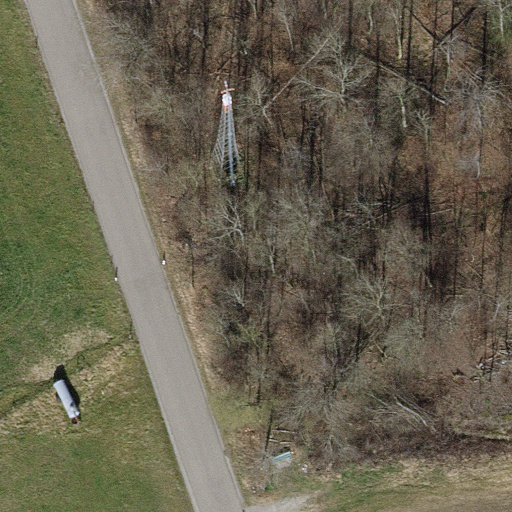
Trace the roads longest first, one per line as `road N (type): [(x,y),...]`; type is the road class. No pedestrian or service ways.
road 1 (tertiary): [(53,0),(219,511)]
road 2 (track): [(289,511),(376,459),(511,445)]
